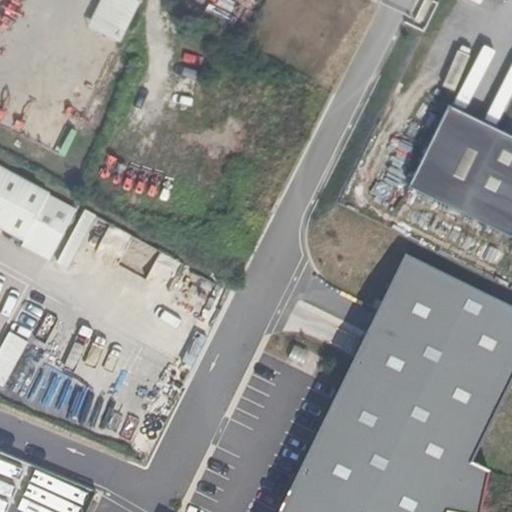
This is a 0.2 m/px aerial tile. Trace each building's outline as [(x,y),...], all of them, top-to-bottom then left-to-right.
[(97,0),(86,27),(119,41),(136,0),(97,0)] [(392,71),(403,48),(391,42),(380,66),(392,71)] [(452,86),(471,48),(459,43),(441,81),(452,86)] [(454,103),(466,107),(491,50),(479,45),(454,103)] [(511,139),(454,111),(415,192),(511,239),(511,139)] [(0,167),(0,225),(59,257),(82,210),(0,167)] [(511,384),(511,303),(405,252),(278,511),(446,511),(447,511),(454,511),(481,511),(491,470),(474,462),(511,384)] [(7,332),(0,344),(0,385),(3,387),(26,342),(7,332)] [(77,511),(86,487),(32,468),(23,497),(43,503),(40,511),(77,511)]
